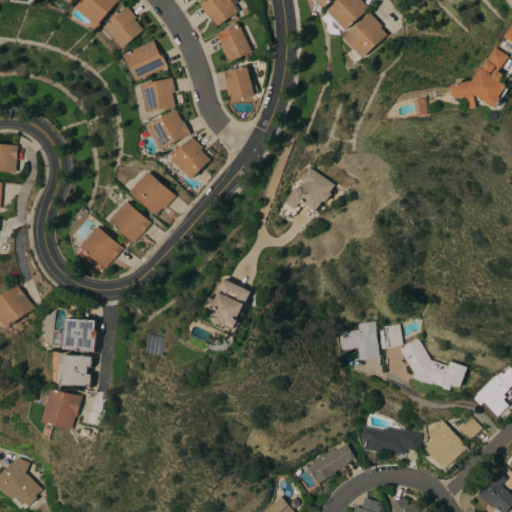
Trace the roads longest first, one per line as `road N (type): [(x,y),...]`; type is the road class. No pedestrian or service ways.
road 1 (residential): [(0,121),(32,127),(52,151),(56,176),(44,221),(52,261),(73,285),(124,288),(206,208),(275,120),(288,42),(283,0)]
road 2 (residential): [(253,149),(206,108),(183,42),(155,0)]
road 3 (residential): [(330,511),(364,485),(400,477),(430,484),(451,511)]
